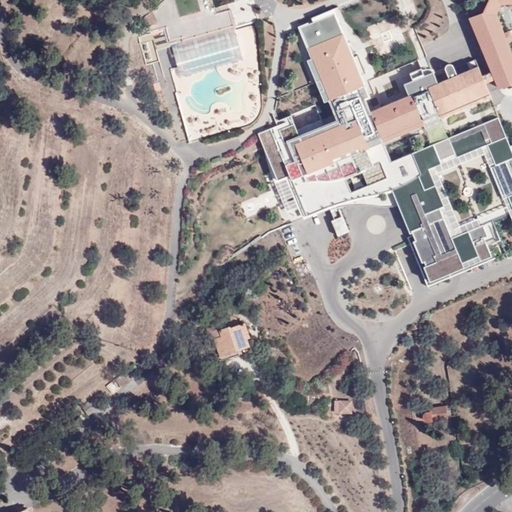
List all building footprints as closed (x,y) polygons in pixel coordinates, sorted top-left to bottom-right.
[(491,72),(494,79),(498,88),(511,83),(511,57),(496,15),(501,5),(494,0),(489,0),(483,13),(470,15),(491,72)] [(170,45),(235,26),(230,9),(228,4),(214,8),(216,13),(165,27),(165,29),(170,45)] [(439,113),(490,93),(485,82),(482,75),(476,60),(468,63),(471,70),(458,75),(453,66),(451,65),(449,65),(447,67),(446,70),(450,78),(438,83),(433,72),(430,65),(421,69),(410,73),(413,81),(404,84),(409,96),(371,112),(365,98),(369,96),(334,10),(313,19),(314,22),(300,28),(313,58),(307,60),(325,101),(330,99),(336,114),(297,130),(293,119),(259,133),(265,148),(268,155),(271,154),(273,159),(271,160),(279,179),(289,175),(304,212),(352,192),(345,176),(361,169),(368,185),(387,177),(399,205),(411,235),(414,234),(416,240),(413,241),(422,262),(425,261),(426,265),(424,266),(430,281),(492,255),(486,241),(495,237),(491,225),(494,224),(493,220),(510,213),(511,217),(511,145),(510,146),(498,117),(391,161),(383,141),(382,138),(423,121),(424,122),(440,115),(439,113)] [(144,19),(147,28),(156,24),(151,12),(144,19)] [(160,61),(157,50),(170,46),(165,29),(138,37),(146,65),(160,61)] [(421,69),(430,65),(426,57),(418,60),(421,69)] [(482,75),(485,82),(494,79),(491,72),(482,75)] [(440,115),(440,117),(492,96),(490,93),(439,113),(440,115)] [(424,122),(423,121),(382,138),(383,141),(425,125),(424,122)] [(268,155),(265,148),(264,148),(265,153),(267,160),(269,166),(292,223),(330,207),(335,219),(343,216),(340,209),(339,209),(338,207),(348,205),(355,205),(365,205),(375,205),(384,206),(393,206),(399,205),(387,177),(368,185),(361,169),(345,176),(352,192),(304,212),(289,175),(279,179),(271,160),(273,159),(271,154),(268,155)] [(246,338),(249,337),(244,323),(238,324),(236,317),(231,315),(231,316),(230,317),(229,318),(229,320),(228,321),(227,322),(225,323),(224,324),(225,327),(220,328),(219,326),(211,329),(214,338),(219,355),(248,346),(246,338)] [(140,372),(134,365),(123,374),(129,381),(140,372)] [(129,381),(123,374),(115,380),(121,388),(129,381)] [(115,380),(106,387),(113,395),(121,388),(115,380)] [(95,397),(82,407),(90,413),(101,404),(95,397)] [(427,422),(446,419),(445,406),(430,409),(430,411),(426,412),(424,414),(423,418),(423,420),(427,422)]
